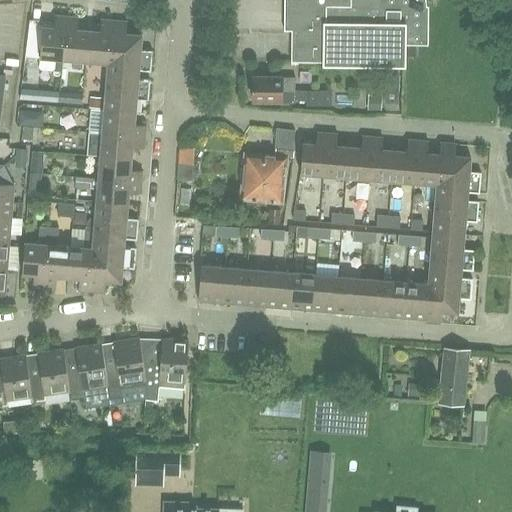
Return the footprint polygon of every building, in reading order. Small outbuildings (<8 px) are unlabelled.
[(285,0),(285,31),(292,31),(292,62),(323,62),(323,66),(406,67),(405,45),(429,46),(429,8),(426,7),(424,0),(285,0)] [(42,32),(28,30),(25,58),(40,59),(39,68),(41,71),(52,71),(55,69),(63,70),(63,60),(67,17),(55,16),(54,28),(42,27),(42,32)] [(63,60),(86,62),(88,30),(77,29),(78,17),(67,17),(63,60)] [(86,62),(109,64),(114,19),(101,18),(100,31),(88,30),(86,62)] [(128,21),(114,19),(109,64),(105,110),(135,113),(136,99),(148,100),(150,80),(138,79),(139,70),(151,71),(153,50),(141,49),(142,35),(126,34),(128,21)] [(296,78),(282,78),(253,77),(253,100),(281,101),(281,103),(295,103),(295,101),(307,101),(307,106),(331,106),(331,91),(295,91),(296,78)] [(36,90),(35,101),(58,102),(59,92),(36,90)] [(89,132),(145,137),(146,125),(134,124),(135,113),(105,110),(91,109),(89,132)] [(276,130),(275,151),(293,152),(295,133),(294,133),(276,130)] [(87,155),(101,156),(131,158),(132,148),(144,149),(145,137),(89,132),(87,155)] [(300,174),(323,176),(327,134),(317,133),(316,145),(303,144),(300,174)] [(337,147),(338,135),(327,134),(323,176),(346,178),(348,148),(337,147)] [(346,178),(369,180),(372,138),(363,137),(362,149),(348,148),(346,178)] [(382,151),(383,139),(372,138),(369,180),(392,182),(394,152),(382,151)] [(392,182),(415,184),(418,142),(408,141),(407,153),(394,152),(392,182)] [(428,154),(429,143),(418,142),(415,184),(437,186),(433,234),(464,236),(465,222),(477,223),(479,203),(467,202),(468,193),(480,194),(482,174),(469,173),(471,158),(455,157),(456,146),(441,144),(440,155),(428,154)] [(194,148),(181,148),(179,148),(177,179),(191,180),(194,148)] [(287,157),(274,156),(245,154),(242,200),(272,202),(283,203),(287,157)] [(77,176),(77,177),(141,183),(142,170),(130,169),(131,158),(101,156),(99,178),(77,176)] [(98,188),(97,202),(127,204),(128,193),(140,194),(141,183),(77,177),(76,188),(91,189),(91,187),(98,188)] [(0,216),(10,217),(13,184),(0,183),(0,216)] [(126,217),(127,204),(97,202),(95,227),(90,291),(104,292),(105,281),(120,282),(122,268),(133,269),(135,248),(123,247),(124,238),(136,240),(138,218),(126,217)] [(79,219),(78,204),(61,205),(62,220),(79,219)] [(293,221),(305,222),(306,213),(294,212),(293,221)] [(331,224),(342,225),(343,216),(332,215),(331,224)] [(0,216),(0,242),(8,243),(10,217),(0,216)] [(342,225),(354,226),(354,217),(343,216),(342,225)] [(376,228),(388,229),(389,219),(377,219),(376,228)] [(388,229),(399,230),(400,220),(389,219),(388,229)] [(411,230),(423,231),(423,222),(411,221),(411,230)] [(24,243),(24,245),(21,274),(33,275),(32,286),(44,287),(49,227),(39,226),(37,244),(24,243)] [(77,290),(90,291),(95,227),(84,226),(83,248),(71,247),(68,278),(78,279),(77,290)] [(49,227),(44,287),(55,288),(56,277),(68,278),(71,247),(56,246),(58,228),(49,227)] [(216,236),(227,237),(228,228),(217,227),(216,236)] [(239,237),(239,228),(228,228),(227,237),(239,237)] [(307,237),(319,238),(320,229),(308,228),(307,237)] [(330,239),(331,230),(320,229),(319,238),(330,239)] [(261,239),(273,240),(274,231),(262,230),(261,239)] [(284,240),(284,231),(274,231),(273,240),(284,240)] [(352,241),(364,242),(365,233),(353,232),(352,241)] [(376,243),(376,234),(365,233),(364,242),(376,243)] [(463,250),(464,236),(433,234),(428,286),(406,284),(403,318),(426,320),(425,323),(441,325),(442,313),(457,314),(458,300),(471,301),(472,280),(460,279),(461,270),(473,271),(474,251),(463,250)] [(398,245),(410,246),(410,237),(399,236),(398,245)] [(421,247),(422,238),(410,237),(410,246),(421,247)] [(0,242),(0,268),(6,269),(8,243),(0,242)] [(222,303),(225,268),(202,266),(199,301),(222,303)] [(222,303),(244,305),(247,270),(225,268),(222,303)] [(267,307),(270,272),(247,270),(244,305),(267,307)] [(267,307),(290,309),(293,274),(270,272),(267,307)] [(290,309),(313,311),(315,276),(293,274),(290,309)] [(313,311),(335,313),(338,278),(315,276),(313,311)] [(335,313),(358,315),(361,280),(338,278),(335,313)] [(358,315),(381,316),(384,282),(361,280),(358,315)] [(381,316),(403,318),(406,284),(384,282),(381,316)] [(122,389),(147,385),(143,357),(140,343),(140,338),(112,343),(115,362),(103,364),(107,386),(109,399),(123,396),(122,389)] [(160,387),(187,388),(189,340),(162,339),(161,354),(154,353),(152,354),(151,345),(150,343),(148,342),(140,343),(143,357),(147,385),(147,386),(146,401),(159,401),(160,387)] [(77,367),(65,369),(69,391),(70,401),(85,399),(84,389),(107,386),(103,364),(100,344),(74,348),(77,367)] [(464,405),(469,352),(444,349),(439,403),(464,405)] [(39,373),(28,375),(31,397),(32,402),(46,400),(46,394),(69,391),(65,369),(62,350),(37,354),(39,373)] [(0,370),(1,379),(0,379),(0,406),(8,405),(7,400),(31,397),(28,375),(25,355),(0,359),(0,370)] [(311,452),(308,494),(324,496),(327,453),(311,452)] [(165,473),(180,474),(180,456),(138,454),(137,482),(164,483),(165,473)] [(226,511),(227,510),(193,509),(193,503),(164,502),(163,511),(226,511)]
